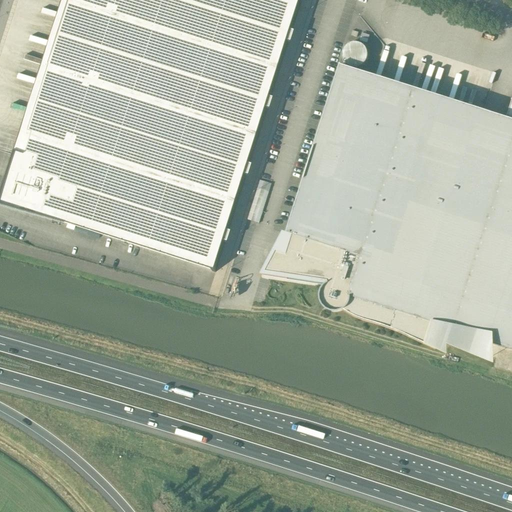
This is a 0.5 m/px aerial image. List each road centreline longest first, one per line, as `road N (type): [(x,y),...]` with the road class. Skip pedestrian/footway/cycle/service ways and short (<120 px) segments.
road 1 (motorway): [(511,504),(0,347)]
road 2 (motorway): [(0,378),(436,511)]
road 3 (unclassified): [(0,244),(215,302)]
road 4 (unknown): [(186,271),(0,214)]
road 5 (motorway): [(0,406),(67,452),(128,511)]
